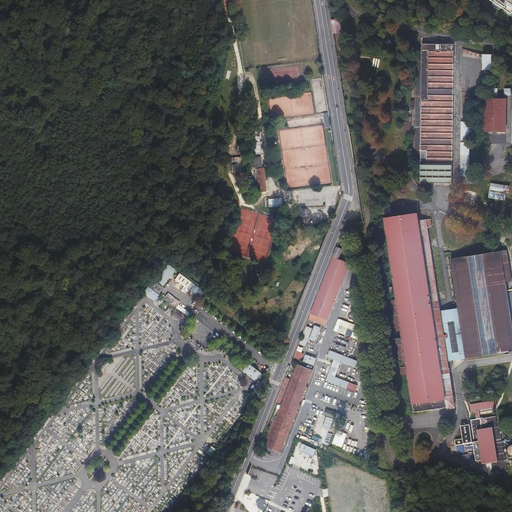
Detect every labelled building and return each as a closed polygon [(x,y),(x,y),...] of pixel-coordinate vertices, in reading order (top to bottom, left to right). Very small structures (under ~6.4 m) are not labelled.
[(511,0),(490,0),(494,2),(502,8),(506,10),(511,14),(511,0)] [(331,21),(334,34),(342,32),(339,19),(331,21)] [(453,43),(421,43),(420,182),(452,182),(453,43)] [(378,68),(380,59),(374,58),(372,66),(378,68)] [(490,88),(487,88),(487,94),(484,94),(484,132),(506,132),(506,99),(497,99),(498,88),(490,88)] [(471,130),(471,122),(461,122),(461,168),(468,168),(469,130),(471,130)] [(240,157),(231,157),(231,161),(232,161),(232,171),(240,171),(240,157)] [(252,157),(252,167),(263,166),(263,157),(252,157)] [(259,191),(266,191),(265,168),(254,168),(255,181),(259,181),(259,191)] [(511,187),(492,184),(490,197),(509,200),(511,187)] [(282,195),(282,198),(268,199),(268,206),(294,205),(293,194),(282,195)] [(417,213),(383,218),(396,301),(390,302),(401,376),(407,375),(412,413),(449,407),(449,408),(454,408),(447,361),(439,310),(427,227),(431,226),(430,219),(421,220),(420,216),(418,217),(417,213)] [(339,259),(343,248),(336,246),(308,318),(315,321),(325,325),(349,263),(339,259)] [(507,250),(450,258),(457,307),(465,358),(511,351),(511,289),(507,291),(505,282),(511,281),(507,250)] [(163,286),(176,269),(168,263),(155,279),(163,286)] [(185,293),(188,289),(200,297),(204,291),(178,273),(174,279),(183,285),(180,290),(185,293)] [(154,300),(162,288),(151,281),(143,293),(154,300)] [(164,298),(187,315),(189,313),(183,308),(184,306),(168,293),(164,298)] [(439,310),(447,361),(465,358),(457,307),(439,310)] [(304,349),(315,321),(308,318),(293,357),(302,361),(304,354),(299,352),(301,348),(304,349)] [(356,325),(338,319),(334,331),(352,337),(356,325)] [(333,359),(326,382),(356,391),(359,384),(336,377),(340,362),(355,367),(358,360),(329,350),(327,357),(333,359)] [(303,362),(314,365),(317,358),(306,354),(303,362)] [(248,363),(242,371),(255,381),(261,373),(248,363)] [(313,371),(297,364),(265,446),(281,452),(313,371)] [(498,435),(495,417),(479,420),(477,411),(493,409),(491,401),(467,405),(469,413),(473,412),(474,421),(469,422),(476,462),(482,461),(483,465),(490,464),(492,473),(498,472),(499,474),(506,472),(502,450),(504,450),(501,434),(498,435)] [(326,416),(322,430),(331,432),(334,418),(326,416)] [(467,426),(459,427),(461,439),(453,440),(454,446),(470,443),(467,426)] [(338,429),(332,443),(342,447),(347,433),(338,429)] [(322,435),(328,437),(327,441),(331,442),(332,434),(323,432),(322,435)] [(311,439),(323,443),(324,439),(313,435),(311,439)] [(211,446),(206,453),(211,457),(216,450),(211,446)] [(331,454),(330,467),(342,467),(342,454),(331,454)] [(278,468),(280,460),(267,455),(265,464),(278,468)] [(265,501),(261,500),(257,503),(258,508),(262,510),(266,506),(265,501)]
